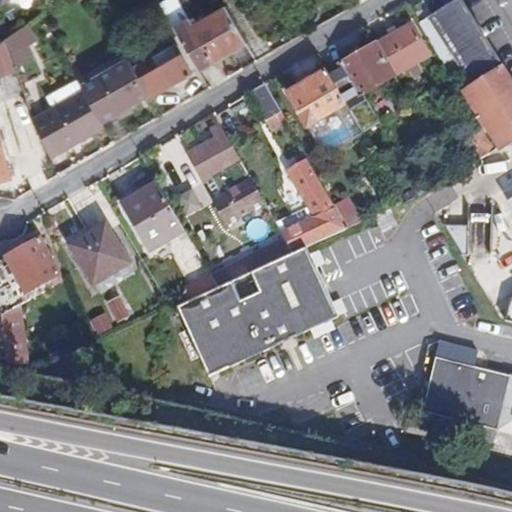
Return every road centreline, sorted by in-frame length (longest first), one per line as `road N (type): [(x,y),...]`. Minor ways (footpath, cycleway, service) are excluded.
road 1 (trunk): [(471,511),(0,422)]
road 2 (residential): [(389,0),(0,217)]
road 3 (trunk): [(216,511),(0,461)]
